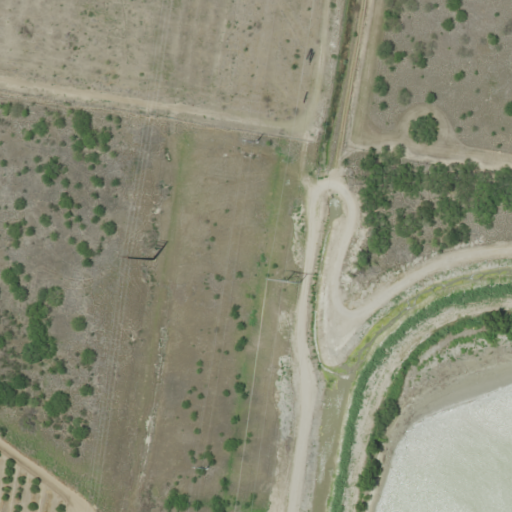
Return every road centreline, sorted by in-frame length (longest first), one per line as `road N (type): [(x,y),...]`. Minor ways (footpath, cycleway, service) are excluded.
road 1 (residential): [(356,0),(276,511)]
road 2 (residential): [(219,247),(511,252)]
